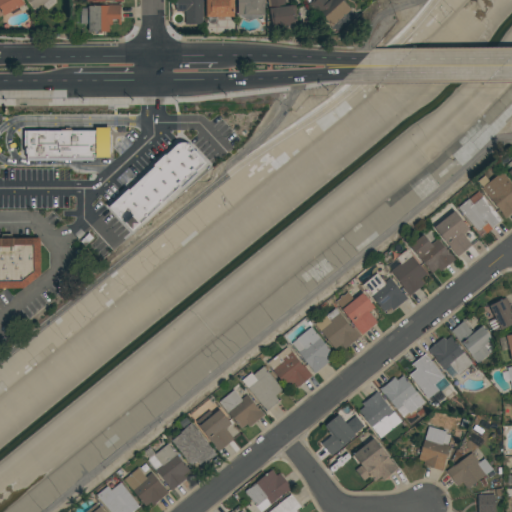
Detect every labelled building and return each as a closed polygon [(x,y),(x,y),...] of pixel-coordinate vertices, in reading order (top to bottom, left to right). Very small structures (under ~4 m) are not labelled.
[(5,16),(0,7),(0,0),(22,0),(25,5),(5,16)] [(55,0),(57,2),(47,9),(43,5),(36,10),(28,0),(55,0)] [(203,0),(203,24),(186,24),(186,11),(176,12),(176,0),(203,0)] [(235,0),(235,17),(206,17),(206,0),(235,0)] [(265,0),(265,15),(262,15),(251,21),(241,15),(239,15),(239,0),(265,0)] [(274,31),(272,15),(271,15),(269,0),(285,0),(286,6),(296,5),(298,24),(297,24),(297,28),(274,31)] [(312,0),(327,0),(329,2),(331,0),(342,0),(351,9),(351,10),(355,15),(337,31),(320,13),(319,13),(314,7),(313,8),(309,3),(312,0)] [(121,25),(119,25),(118,19),(112,19),(112,25),(110,25),(110,31),(103,32),(103,35),(98,35),(98,31),(90,32),(89,24),(81,24),(81,8),(90,8),(90,6),(121,5),(121,25)] [(26,130),(113,131),(113,155),(97,155),(96,158),(27,158),(26,130)] [(109,207),(121,220),(122,219),(132,230),(206,163),(188,144),(187,143),(184,143),(182,143),(178,144),(177,145),(165,155),(154,165),(154,166),(129,190),(128,189),(109,207)] [(481,187),(482,187),(477,181),(484,175),(489,181),(501,171),(511,184),(511,212),(505,218),(498,209),(481,187)] [(501,219),(491,227),(492,228),(486,233),(481,228),(477,231),(475,228),(474,228),(457,207),(478,191),(501,219)] [(463,234),(472,244),(458,256),(434,228),(454,210),(469,228),(463,234)] [(409,247),(423,235),(430,244),(437,238),(449,253),(450,253),(455,259),(440,272),(437,268),(431,273),(409,247)] [(0,238),(40,238),(41,274),(24,289),(0,289),(0,238)] [(426,274),(420,279),(424,284),(409,296),(399,284),(400,283),(390,271),(399,263),(396,258),(407,250),(426,274)] [(384,282),(389,278),(402,294),(403,293),(407,298),(392,310),(390,307),(384,312),(362,285),(377,273),(384,282)] [(354,299),(362,292),(374,306),(368,312),(377,322),(362,335),(350,322),(351,321),(335,302),(347,291),(354,299)] [(511,324),(500,330),(489,305),(506,297),(511,308),(511,307),(511,324)] [(341,344),(334,349),(314,324),(325,315),(335,308),(339,313),(339,312),(353,329),(360,337),(345,349),(341,344)] [(492,339),(490,341),(495,348),(490,352),(490,353),(477,363),(462,344),(461,345),(450,331),(463,321),(473,333),(482,325),(492,339)] [(291,342),(311,326),(332,354),(329,357),(331,360),(314,373),(298,352),(291,342)] [(511,361),(511,362),(508,349),(501,351),(499,338),(505,337),(505,335),(511,333),(511,361)] [(427,350),(443,337),(445,340),(450,336),(472,363),(457,375),(450,365),(444,370),(434,357),(433,358),(427,350)] [(286,388),(266,362),(287,346),(311,376),(296,387),(293,382),(286,388)] [(449,384),(439,391),(438,390),(427,399),(411,378),(411,377),(409,374),(416,369),(412,364),(424,354),(427,357),(428,356),(444,376),(443,377),(449,384)] [(275,396),(278,400),(266,410),(264,408),(263,408),(241,380),(251,372),(253,375),(263,366),(282,390),(275,396)] [(511,366),(501,369),(504,382),(510,380),(511,392),(511,366)] [(425,403),(410,414),(409,412),(403,417),(384,393),(383,394),(379,388),(394,377),(396,380),(403,375),(425,403)] [(265,415),(250,427),(246,424),(241,429),(218,402),(233,389),(241,398),(246,394),(258,408),(259,407),(265,415)] [(358,411),(364,406),(361,403),(376,390),(381,396),(381,397),(393,412),(394,411),(401,421),(380,438),(358,411)] [(234,439),(219,451),(198,426),(199,425),(196,421),(209,410),(212,414),(219,409),(231,424),(225,428),(234,439)] [(331,456),(321,443),(331,435),(324,426),(338,414),(346,423),(355,416),(363,426),(354,433),(356,435),(331,456)] [(171,440),(181,433),(180,432),(184,429),(184,428),(191,423),(216,455),(201,466),(196,461),(191,465),(171,440)] [(423,465),(424,461),(418,459),(428,426),(446,431),(445,433),(451,435),(447,445),(449,446),(443,465),(444,465),(442,471),(423,465)] [(373,438),(393,462),(394,462),(398,467),(382,480),(380,477),(374,482),(370,476),(363,481),(355,470),(361,465),(359,462),(357,464),(352,457),(353,455),(353,454),(373,438)] [(189,470),(183,475),(186,478),(171,490),(167,485),(168,485),(147,460),(149,459),(144,452),(149,447),(155,454),(167,443),(189,470)] [(467,489),(461,483),(457,486),(445,471),(454,464),(454,465),(470,452),(478,462),(484,458),(492,469),(467,489)] [(123,479),(138,467),(145,477),(151,472),(164,488),(164,487),(168,492),(152,505),(150,502),(145,506),(123,479)] [(291,488),(261,511),(244,492),(271,469),(276,475),(279,473),(291,488)] [(109,511),(96,494),(107,486),(110,489),(120,482),(139,507),(132,511),(109,511)] [(266,511),(290,494),(301,507),(296,511),(266,511)] [(478,511),(478,495),(494,495),(494,511),(478,511)] [(85,511),(96,503),(99,507),(101,506),(105,511),(85,511)]
